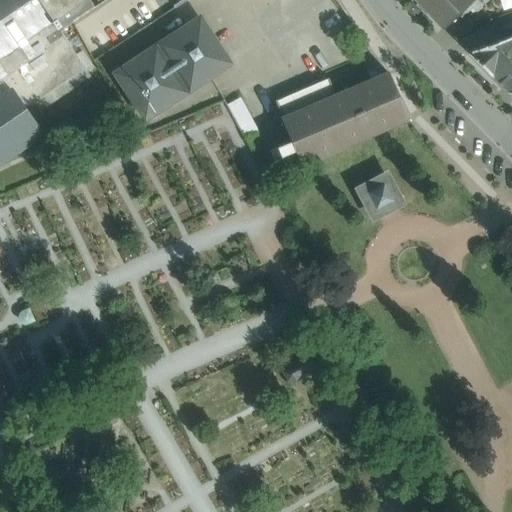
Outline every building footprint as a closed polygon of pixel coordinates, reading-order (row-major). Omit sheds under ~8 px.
[(0,0),(0,162),(42,134),(41,133),(22,105),(31,99),(32,100),(82,66),(60,33),(73,24),(72,22),(78,18),(78,19),(89,11),(95,8),(89,0),(0,0)] [(106,0),(95,8),(89,11),(97,23),(131,0),(106,0)] [(166,0),(171,9),(185,0),(166,0)] [(416,0),(443,29),(473,0),(416,0)] [(197,20),(162,43),(161,43),(159,44),(155,47),(153,48),(153,49),(115,74),(116,76),(117,76),(143,116),(144,119),(147,117),(182,94),(183,94),(185,92),(184,92),(189,89),(191,88),(227,65),(229,63),(228,61),(227,61),(201,21),(201,20),(200,18),(197,19),(197,20)] [(511,35),(469,51),(467,49),(464,51),(491,77),(508,94),(511,89),(511,35)] [(282,117),(280,117),(301,165),(408,119),(387,71),(335,94),(282,117)] [(275,100),(282,117),(335,94),(328,78),(275,100)] [(242,135),(254,129),(235,96),(223,103),(242,135)] [(32,100),(31,99),(22,105),(41,133),(50,127),(32,100)] [(232,148),(237,175),(252,172),(247,145),(232,148)] [(382,185),(379,181),(367,188),(370,193),(364,196),(371,209),(376,206),(378,210),(391,203),(389,199),(395,196),(388,183),(383,186),(382,185)] [(306,355),(298,359),(296,357),(294,358),(296,360),(287,366),(285,363),(283,364),(285,367),(282,372),(280,371),(280,373),(283,374),(286,379),(284,382),(286,383),(288,380),(293,381),(294,384),(297,383),(296,381),(304,376),(305,377),(307,376),(307,375),(314,370),(318,371),(319,369),(316,368),(308,355),(309,351),(307,350),(306,355)]
